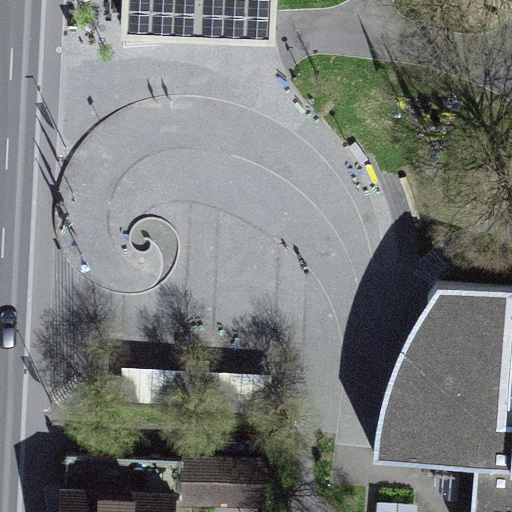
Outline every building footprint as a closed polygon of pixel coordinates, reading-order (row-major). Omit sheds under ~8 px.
[(275,0),(121,0),(121,17),(275,25),(275,0)] [(511,511),(511,285),(438,280),(428,295),(435,300),(418,331),(403,362),(388,409),(384,448),(374,447),(374,453),(436,457),(435,476),(458,477),(460,459),(475,460),(471,511),(511,511)] [(206,409),(271,412),(273,373),(210,370),(210,358),(186,356),(185,369),(122,365),(120,399),(185,402),(186,396),(206,397),(206,409)] [(63,511),(169,511),(170,497),(264,501),(266,462),(66,453),(63,511)] [(417,511),(418,503),(378,500),(376,511),(417,511)]
